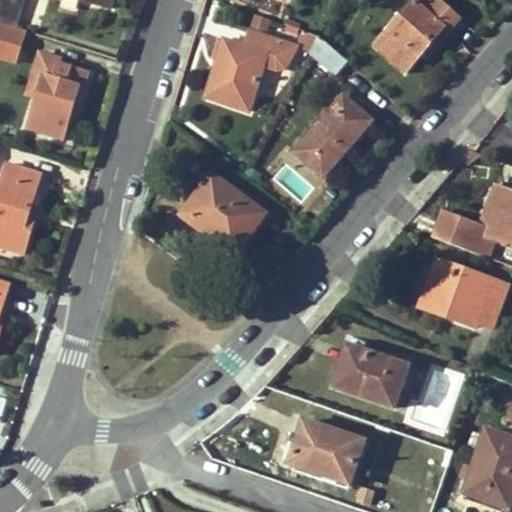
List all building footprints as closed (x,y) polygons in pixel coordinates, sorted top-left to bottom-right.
[(1,0),(0,4),(0,22),(16,27),(24,0),(1,0)] [(458,21),(434,0),(414,0),(375,45),(404,73),(429,45),(434,49),(458,21)] [(16,27),(0,22),(0,40),(18,47),(23,29),(16,27)] [(311,51),(318,37),(302,31),(298,42),(300,48),(311,51)] [(214,62),(217,63),(205,98),(247,112),(262,68),(274,72),(285,68),(287,66),(297,48),(249,32),(244,48),(221,40),(214,62)] [(335,75),(347,62),(318,37),(311,51),(310,53),(335,75)] [(38,95),(29,127),(63,138),(69,119),(73,104),(80,106),(90,73),(58,63),(53,79),(34,74),(28,91),(38,95)] [(370,123),(344,99),(295,152),(321,176),(370,123)] [(80,106),(73,104),(69,119),(75,122),(80,106)] [(0,244),(23,253),(34,219),(28,216),(30,208),(40,175),(8,165),(0,192),(0,244)] [(213,177),(187,210),(207,226),(202,232),(234,256),(264,216),(213,177)] [(499,243),(511,247),(511,193),(508,192),(507,196),(493,191),(479,227),(452,217),(433,239),(485,259),(492,240),(499,243)] [(28,216),(34,219),(36,210),(30,208),(28,216)] [(202,232),(207,226),(187,210),(182,217),(202,232)] [(442,213),(433,239),(452,217),(442,213)] [(492,261),(499,243),(492,240),(485,259),(492,261)] [(436,261),(422,298),(447,307),(443,318),(473,329),(476,323),(489,328),(505,287),(436,261)] [(443,318),(447,307),(422,298),(418,308),(443,318)] [(347,347),(340,368),(346,370),(353,349),(347,347)] [(353,349),(346,370),(340,368),(334,387),(393,408),(407,368),(353,349)] [(361,442),(301,422),(287,463),(347,483),(361,442)] [(511,496),(511,440),(486,431),(463,494),(507,510),(511,496)] [(372,493),(360,489),(356,501),(368,504),(372,493)]
